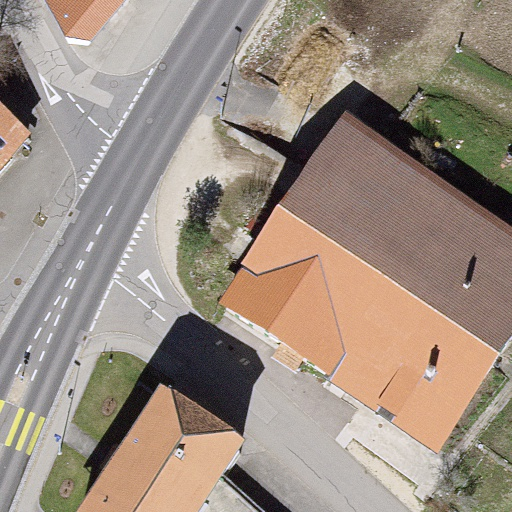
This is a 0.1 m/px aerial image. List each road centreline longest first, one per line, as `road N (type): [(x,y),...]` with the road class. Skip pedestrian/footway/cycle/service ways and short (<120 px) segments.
road 1 (residential): [(83,251),(372,511)]
road 2 (primary): [(113,193),(232,0)]
road 3 (residential): [(13,0),(113,193)]
road 4 (primary): [(0,435),(83,251)]
